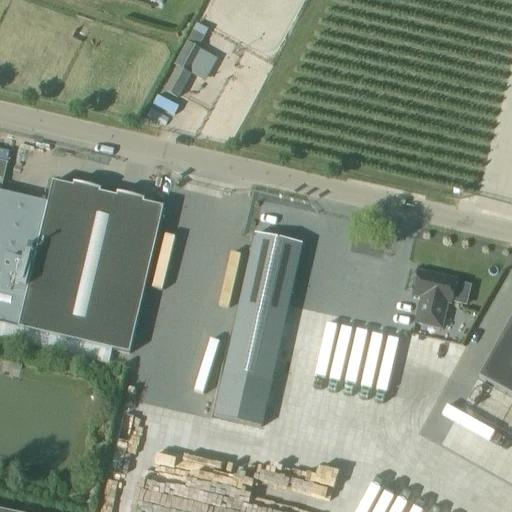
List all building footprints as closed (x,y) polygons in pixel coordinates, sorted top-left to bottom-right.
[(192,31),(186,42),(198,49),(204,37),(192,31)] [(185,46),(173,67),(177,68),(184,72),(195,51),(185,46)] [(184,72),(177,68),(163,92),(179,100),(191,76),(184,72)] [(7,164),(0,161),(0,339),(108,364),(111,351),(129,355),(162,208),(143,204),(143,201),(116,194),(115,198),(99,194),(100,191),(73,184),(72,188),(52,183),(47,204),(1,193),(7,164)] [(255,236),(233,335),(280,346),(302,246),(255,236)] [(179,303),(188,250),(171,247),(169,257),(157,255),(155,265),(166,267),(161,300),(179,303)] [(456,281),(419,273),(413,296),(422,298),(416,324),(441,330),(447,304),(450,305),(451,303),(467,307),(472,287),(456,283),(456,281)] [(511,318),(478,379),(479,379),(475,387),(486,392),(490,385),(511,397),(511,318)] [(268,397),(219,385),(212,418),(261,429),(268,397)] [(394,420),(411,428),(426,401),(409,392),(394,420)] [(511,410),(494,399),(487,410),(511,425),(511,410)] [(448,416),(434,442),(487,471),(493,459),(457,439),(464,425),(448,416)] [(102,493),(117,495),(125,442),(111,440),(102,493)] [(181,510),(187,457),(156,454),(153,480),(167,482),(165,495),(159,494),(157,507),(181,510)]
